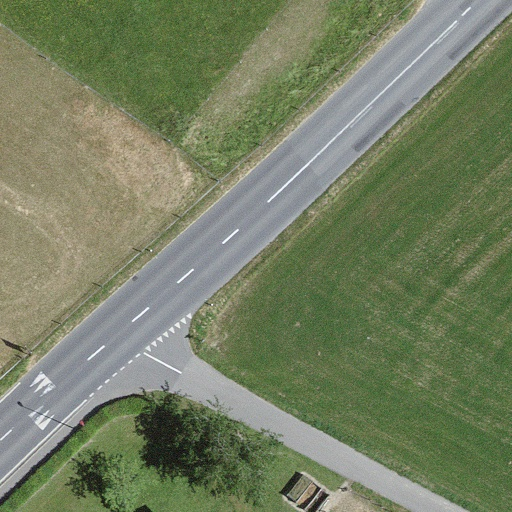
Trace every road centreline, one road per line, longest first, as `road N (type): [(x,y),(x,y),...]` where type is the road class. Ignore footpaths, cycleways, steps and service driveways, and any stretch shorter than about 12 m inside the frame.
road 1 (tertiary): [(0,472),(476,0)]
road 2 (track): [(130,347),(422,511)]
